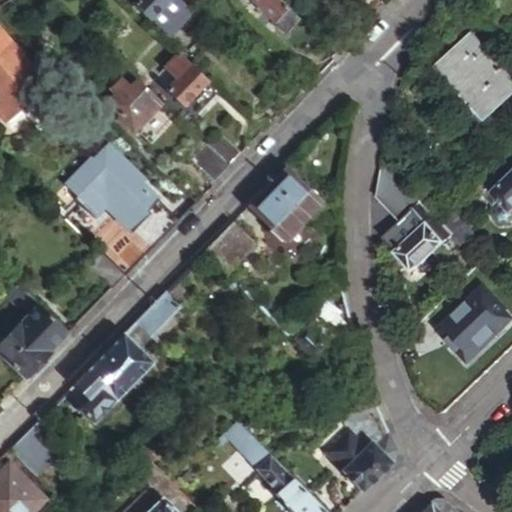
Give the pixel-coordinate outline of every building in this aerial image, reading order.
[(181,0),(135,0),(134,2),(150,18),(147,20),(162,34),(189,6),(181,0)] [(253,0),(283,28),(296,15),(281,0),(253,0)] [(511,76),(470,33),(437,65),(463,91),(455,99),(480,124),(511,93),(511,76)] [(0,65),(12,52),(9,48),(11,46),(2,37),(0,39),(0,65)] [(207,77),(176,48),(160,64),(168,71),(163,76),(169,80),(163,86),(181,103),(207,77)] [(13,50),(12,52),(0,65),(0,111),(14,97),(17,101),(30,85),(27,83),(40,68),(25,53),(21,57),(13,50)] [(159,98),(135,75),(129,83),(119,73),(109,84),(113,88),(104,98),(118,109),(114,113),(130,128),(159,98)] [(219,127),(206,141),(228,162),(240,149),(219,127)] [(108,140),(63,184),(98,219),(108,209),(132,233),(167,199),(108,140)] [(228,162),(206,141),(189,158),(211,178),(228,162)] [(511,151),(482,181),(511,212),(511,211),(511,151)] [(378,169),(374,196),(399,220),(420,199),(379,158),(378,169)] [(283,163),(244,202),(280,237),(318,199),(283,163)] [(446,237),(452,232),(442,222),(429,209),(421,216),(417,213),(389,241),(399,252),(397,253),(414,270),(447,239),(446,237)] [(453,210),(442,222),(452,232),(464,244),(475,233),(453,210)] [(228,219),(201,247),(223,269),(250,240),(228,219)] [(97,247),(99,249),(122,271),(144,249),(118,225),(97,247)] [(122,271),(99,249),(86,262),(110,285),(122,271)] [(338,276),(307,310),(320,323),(344,297),(342,291),(341,287),(340,282),(338,276)] [(66,330),(16,281),(4,293),(19,308),(23,304),(30,311),(0,341),(0,352),(23,374),(66,330)] [(161,288),(133,317),(148,332),(177,303),(161,288)] [(511,344),(511,310),(507,315),(479,288),(437,328),(465,355),(423,396),(427,404),(445,410),(482,374),(511,344)] [(287,302),(272,317),(287,331),(288,331),(301,316),(287,302)] [(301,316),(288,331),(312,355),(318,348),(317,346),(330,333),(320,323),(307,310),(301,316)] [(129,321),(72,381),(86,394),(75,405),(91,420),(150,360),(125,334),(133,325),(129,321)] [(72,381),(62,391),(75,405),(86,394),(72,381)] [(395,447),(379,411),(358,431),(351,424),(325,450),(342,468),(361,487),(391,459),(395,447)] [(327,511),(233,418),(218,433),(249,463),(228,484),(236,490),(256,470),(275,489),(272,492),(292,511),(327,511)] [(35,419),(9,446),(37,475),(64,447),(35,419)] [(0,511),(25,511),(42,496),(6,461),(0,466),(0,511)] [(511,467),(508,465),(497,479),(511,489),(511,467)] [(179,511),(190,501),(160,471),(119,511),(179,511)] [(416,511),(461,511),(463,510),(443,495),(434,495),(416,511)]
